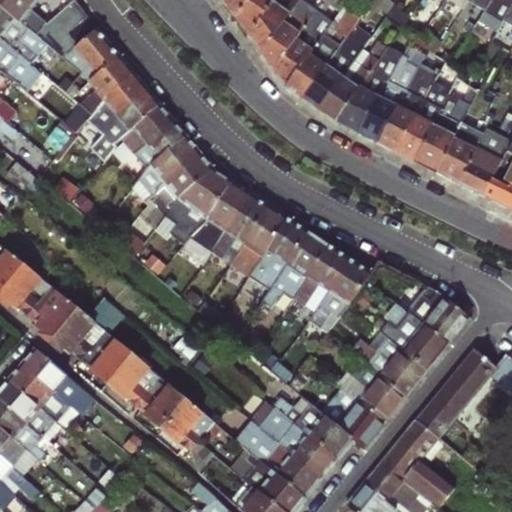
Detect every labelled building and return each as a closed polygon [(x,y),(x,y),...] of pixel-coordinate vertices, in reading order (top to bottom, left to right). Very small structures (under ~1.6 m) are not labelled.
[(0,0),(0,5),(39,38),(63,57),(74,49),(79,45),(68,33),(88,17),(79,0),(73,0),(48,21),(30,6),(35,0),(0,0)] [(219,0),(235,20),(249,0),(219,0)] [(248,38),(273,4),(276,0),(249,0),(235,20),(248,38)] [(290,16),(301,0),(276,0),(273,4),(290,16)] [(301,0),(290,16),(284,24),(300,36),(313,16),(311,14),(319,0),(301,0)] [(300,36),(297,40),(312,52),(333,23),(347,4),(349,0),(327,0),(326,2),(324,1),(313,16),(300,36)] [(395,5),(388,0),(374,0),(372,4),(388,16),(395,5)] [(492,0),(467,0),(467,2),(485,13),(492,0)] [(511,0),(492,0),(485,13),(502,24),(504,22),(511,7),(511,0)] [(261,55),(284,24),(290,16),(273,4),(248,38),(261,55)] [(348,13),(359,21),(365,12),(356,5),(353,9),(347,4),(333,23),(338,26),(348,13)] [(0,39),(34,67),(42,73),(45,69),(32,58),(36,54),(30,49),(39,38),(0,5),(0,39)] [(414,18),(395,5),(388,16),(407,30),(414,18)] [(338,26),(333,23),(312,52),(310,55),(328,68),(348,37),(359,21),(348,13),(338,26)] [(502,24),(485,13),(479,23),(497,34),(502,24)] [(97,30),(88,17),(68,33),(79,45),(97,30)] [(273,72),(297,40),(300,36),(284,24),(261,55),(273,72)] [(79,45),(74,49),(97,77),(121,58),(97,30),(79,45)] [(343,78),(364,49),(348,37),(328,68),(343,78)] [(0,54),(27,76),(34,67),(0,39),(0,54)] [(286,89),(310,55),(312,52),(297,40),(273,72),(286,89)] [(387,48),(378,43),(370,53),(364,49),(343,78),(359,89),(360,88),(387,48)] [(379,99),(402,56),(387,48),(360,88),(379,99)] [(303,101),(328,68),(310,55),(286,89),(303,101)] [(399,109),(420,65),(402,56),(379,99),(399,109)] [(102,103),(135,76),(121,58),(97,77),(90,83),(95,91),(80,104),(92,115),(96,110),(102,103)] [(399,109),(417,118),(435,83),(438,75),(420,65),(399,109)] [(320,113),(343,78),(328,68),(303,101),(320,113)] [(160,106),(135,76),(102,103),(96,110),(110,122),(87,151),(102,163),(115,147),(113,145),(126,134),(160,106)] [(336,124),(359,89),(343,78),(320,113),(336,124)] [(72,98),(84,89),(76,79),(62,90),(72,98)] [(433,126),(449,96),(451,91),(435,83),(417,118),(433,126)] [(359,136),(379,99),(360,88),(359,89),(336,124),(359,136)] [(454,137),(469,106),(449,96),(433,126),(454,137)] [(477,149),(487,129),(482,127),(493,104),(475,96),(469,106),(454,137),(455,138),(454,140),(476,151),(477,149)] [(380,146),(399,109),(379,99),(359,136),(380,146)] [(0,116),(5,121),(14,112),(0,100),(0,116)] [(147,170),(187,138),(160,106),(126,134),(139,150),(133,156),(139,163),(130,170),(139,181),(145,174),(147,170)] [(398,155),(417,118),(399,109),(380,146),(398,155)] [(0,131),(30,156),(37,147),(5,121),(0,116),(0,131)] [(415,164),(433,126),(417,118),(398,155),(415,164)] [(437,175),(454,140),(455,138),(454,137),(433,126),(415,164),(437,175)] [(511,126),(506,138),(509,140),(499,160),(502,162),(492,181),(508,188),(509,185),(504,182),(511,164),(511,157),(508,155),(511,146),(511,126)] [(499,160),(509,140),(506,138),(506,139),(487,129),(477,149),(499,160)] [(145,174),(158,190),(200,154),(187,138),(147,170),(145,174)] [(437,175),(458,185),(476,151),(454,140),(437,175)] [(484,198),(492,181),(502,162),(499,160),(477,149),(476,151),(458,185),(484,198)] [(181,197),(213,170),(200,154),(158,190),(159,191),(170,206),(181,197)] [(180,236),(187,241),(232,182),(213,170),(181,197),(195,215),(180,236)] [(492,181),(484,198),(511,211),(511,186),(509,185),(508,188),(492,181)] [(232,182),(187,241),(209,255),(250,194),(232,182)] [(227,268),(268,206),(250,194),(209,255),(227,268)] [(154,202),(143,216),(148,220),(158,207),(154,202)] [(247,280),(249,277),(287,219),(268,206),(227,268),(247,280)] [(287,219),(249,277),(269,289),(308,232),(287,219)] [(131,258),(142,245),(125,232),(115,245),(131,258)] [(329,246),(308,232),(269,289),(261,301),(271,308),(282,292),(293,300),(329,246)] [(0,294),(1,296),(25,266),(0,245),(0,294)] [(314,314),(350,260),(329,246),(293,300),(314,314)] [(348,306),(366,281),(371,274),(350,260),(314,314),(325,321),(331,313),(337,317),(348,306)] [(379,263),(371,274),(366,281),(376,289),(390,269),(379,263)] [(1,296),(27,317),(51,288),(25,266),(1,296)] [(448,343),(470,316),(436,291),(428,287),(408,313),(448,343)] [(53,338),(77,309),(51,288),(27,317),(53,338)] [(111,305),(103,299),(88,318),(95,324),(111,305)] [(88,318),(77,309),(53,338),(81,362),(105,332),(95,324),(88,318)] [(427,369),(448,343),(408,313),(407,312),(395,328),(390,324),(382,333),(385,336),(427,369)] [(81,362),(106,383),(130,354),(105,332),(81,362)] [(427,369),(385,336),(379,344),(380,345),(374,352),(365,363),(406,396),(427,369)] [(365,363),(374,352),(357,338),(348,349),(353,354),(365,363)] [(77,386),(68,378),(40,354),(34,348),(19,365),(71,410),(82,397),(89,403),(93,399),(93,398),(77,386)] [(496,365),(474,349),(449,380),(471,397),(496,365)] [(511,358),(505,353),(496,365),(511,377),(511,358)] [(106,383),(134,407),(159,378),(130,354),(106,383)] [(385,422),(406,396),(365,363),(353,354),(342,368),(366,387),(357,399),(385,422)] [(71,410),(19,365),(6,381),(61,429),(75,413),(71,410)] [(366,387),(342,368),(331,383),(337,388),(342,392),(344,389),(357,399),(366,387)] [(163,431),(187,401),(159,378),(134,407),(163,431)] [(471,397),(449,380),(415,421),(438,438),(471,397)] [(6,381),(0,387),(0,402),(46,442),(54,450),(63,440),(71,447),(76,442),(66,434),(61,429),(6,381)] [(353,441),(318,412),(282,382),(277,387),(292,399),(289,403),(280,396),(272,406),(285,416),(338,460),(353,441)] [(318,412),(353,441),(363,449),(385,422),(357,399),(344,389),(342,392),(337,388),(318,412)] [(79,416),(89,403),(82,397),(71,410),(75,413),(79,416)] [(198,442),(214,423),(187,401),(163,431),(190,453),(198,442)] [(0,430),(27,453),(42,466),(48,459),(39,451),(46,442),(0,402),(0,430)] [(252,421),(322,479),(338,460),(285,416),(281,421),(264,407),(252,421)] [(233,439),(245,449),(306,499),(322,479),(252,421),(246,429),(243,427),(233,439)] [(438,438),(415,421),(381,463),(431,502),(439,507),(454,488),(419,461),(438,438)] [(76,442),(78,443),(84,436),(73,425),(66,434),(76,442)] [(0,457),(13,469),(27,453),(0,430),(0,457)] [(134,457),(143,447),(135,440),(123,454),(131,461),(134,457)] [(198,472),(212,454),(198,442),(190,453),(191,454),(198,472)] [(230,468),(251,486),(283,511),(294,511),(306,499),(245,449),(230,468)] [(0,479),(4,475),(25,493),(32,485),(13,469),(0,457),(0,479)] [(423,511),(431,502),(381,463),(366,482),(403,511),(423,511)] [(403,511),(366,482),(346,506),(353,511),(403,511)] [(0,493),(8,500),(13,495),(0,484),(0,493)] [(207,507),(202,511),(230,511),(217,499),(200,485),(192,494),(207,507)] [(235,506),(242,511),(283,511),(251,486),(235,506)]
